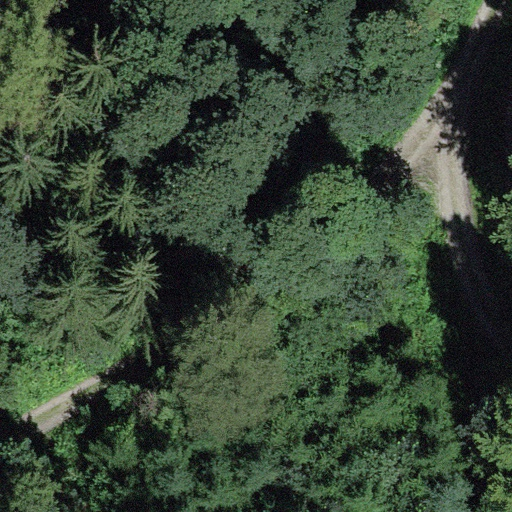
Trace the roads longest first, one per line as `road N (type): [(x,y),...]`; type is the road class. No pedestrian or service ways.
road 1 (track): [(0,433),(277,264),(393,163),(447,98),(482,0)]
road 2 (track): [(447,98),(452,240),(511,359)]
